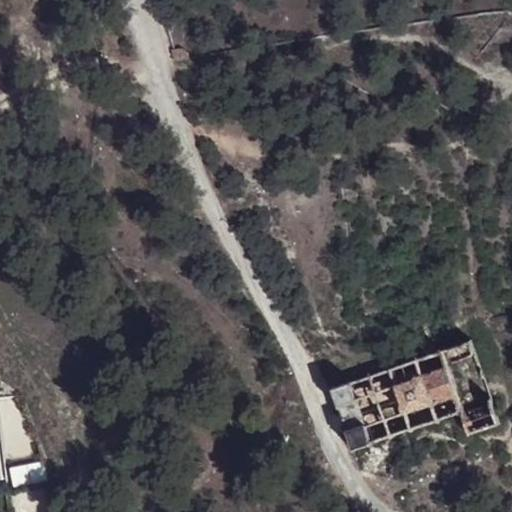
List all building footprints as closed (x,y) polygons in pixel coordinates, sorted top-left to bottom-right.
[(175,55),(192,52),(191,46),(181,39),(174,43),(175,55)] [(343,319),(292,327),(317,369),(326,369),(323,341),(345,338),(343,319)] [(347,366),(345,338),(323,341),(326,369),(347,366)] [(471,341),(440,351),(462,413),(469,435),(500,425),(471,341)] [(440,351),(393,368),(392,366),(389,367),(389,369),(371,375),(370,373),(367,374),(367,377),(353,382),(351,379),(347,381),(348,383),(333,388),(357,449),(369,443),(370,446),(374,444),(373,443),(390,437),(390,439),(393,439),(392,436),(410,429),(411,432),(415,431),(414,428),(435,421),(437,423),(440,422),(439,419),(442,418),(462,413),(440,351)] [(469,435),(462,413),(442,418),(449,441),(469,435)]
